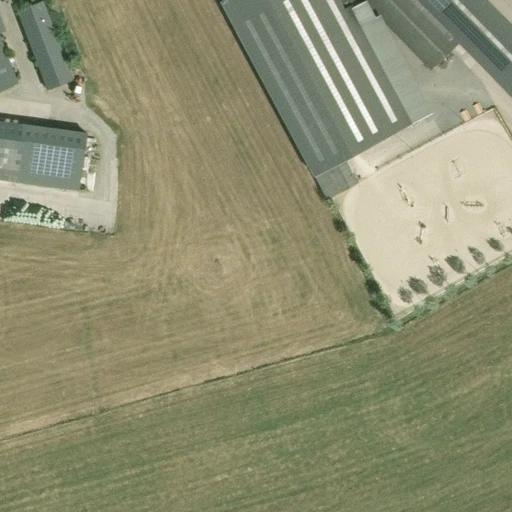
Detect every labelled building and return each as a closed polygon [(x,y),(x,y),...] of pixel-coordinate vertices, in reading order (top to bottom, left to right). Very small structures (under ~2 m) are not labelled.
[(346,9),(341,0),(226,0),(224,1),(318,175),(417,122),(353,5),(346,9)] [(367,0),(433,69),(455,47),(409,0),(414,0),(457,45),(459,43),(511,98),(511,26),(486,0),(367,0)] [(72,79),(44,4),(19,13),(47,88),(72,79)] [(0,89),(19,82),(0,31),(0,29),(6,27),(0,10),(0,89)] [(0,171),(13,173),(21,124),(0,120),(0,171)]
